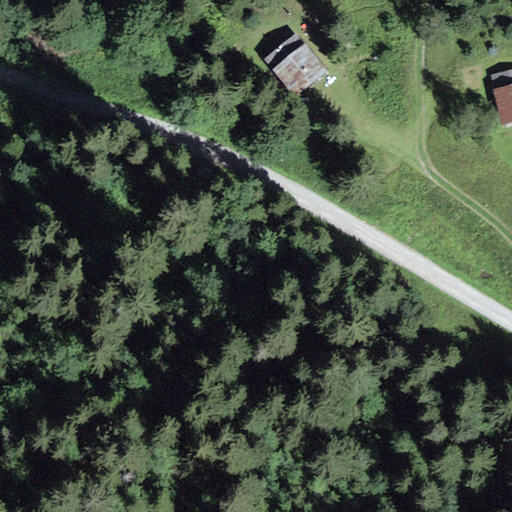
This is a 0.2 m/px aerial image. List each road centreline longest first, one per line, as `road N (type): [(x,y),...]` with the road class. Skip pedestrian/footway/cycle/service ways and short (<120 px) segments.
road 1 (track): [(511,319),(309,196),(222,154),(0,74)]
road 2 (track): [(429,0),(421,77),(428,167),(511,240)]
